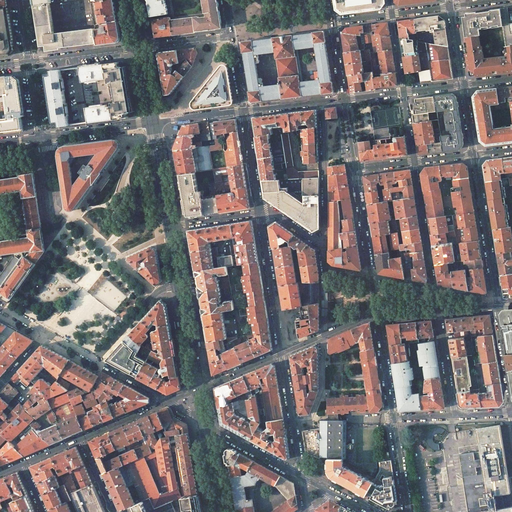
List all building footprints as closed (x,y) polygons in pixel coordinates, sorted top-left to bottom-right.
[(97,1),(96,2),(97,2),(98,4),(98,7),(99,9),(96,9),(97,11),(99,10),(99,14),(100,16),(101,24),(102,24),(118,21),(114,0),(102,0),(98,1),(97,1)] [(149,0),(152,17),(168,14),(167,7),(170,6),(169,0),(149,0)] [(218,1),(217,0),(203,0),(205,13),(207,13),(208,17),(199,18),(199,17),(171,21),(173,35),(184,34),(185,34),(191,33),(191,32),(222,28),(220,17),(218,1)] [(385,3),(384,0),(336,0),(338,9),(343,13),(347,13),(381,8),(385,3)] [(309,9),(308,2),(298,3),(299,10),(309,9)] [(50,3),(35,5),(41,46),(47,46),(47,51),(61,49),(61,48),(66,47),(93,44),(97,43),(95,30),(95,28),(55,34),(50,3)] [(0,56),(10,55),(9,54),(11,52),(13,50),(14,49),(7,6),(0,6),(0,56)] [(505,46),(510,46),(510,44),(511,44),(511,12),(509,13),(508,13),(508,8),(465,13),(466,16),(462,17),(465,38),(479,36),(480,36),(479,30),(501,27),(504,47),(505,46)] [(438,16),(415,19),(417,31),(431,30),(431,32),(433,32),(435,44),(448,46),(446,31),(445,28),(444,20),(438,16)] [(171,18),(153,20),(156,37),(173,35),(171,21),(171,18)] [(415,19),(398,21),(400,38),(411,40),(411,38),(409,38),(409,34),(417,32),(417,31),(415,19)] [(101,29),(95,30),(97,43),(98,45),(116,42),(121,36),(118,21),(102,24),(103,27),(101,29)] [(376,35),(390,37),(388,23),(377,24),(378,31),(376,31),(376,35)] [(377,24),(346,28),(343,32),(341,32),(356,35),(361,36),(361,32),(373,34),(373,33),(374,32),(374,31),(375,31),(376,35),(376,31),(378,31),(377,24)] [(293,35),(283,36),(284,48),(288,47),(289,57),(296,56),(296,52),(295,50),(295,49),(312,47),(315,47),(316,55),(318,63),(329,61),(326,41),(324,31),(313,32),(313,33),(293,36),(293,35)] [(356,35),(341,32),(345,53),(358,51),(356,35)] [(379,51),(392,50),(390,37),(376,35),(373,34),(361,32),(361,36),(362,43),(364,43),(365,50),(370,50),(370,52),(374,52),(379,51)] [(473,76),(511,71),(511,44),(510,44),(510,46),(505,46),(506,54),(502,55),(502,56),(502,57),(484,59),(482,47),(481,46),(480,40),(481,40),(483,39),(482,35),(480,36),(479,36),(465,38),(466,42),(464,42),(466,54),(468,63),(469,73),(473,76)] [(245,41),(241,42),(243,53),(244,53),(247,72),(258,71),(256,63),(260,62),(259,54),(275,52),(275,53),(274,53),(274,55),(275,54),(278,68),(279,78),(286,77),(287,86),(291,86),(292,97),(302,96),(322,93),(323,94),(334,92),(332,81),(329,61),(318,63),(319,72),(315,72),(317,80),(300,82),(298,66),(296,56),(289,57),(288,47),(284,48),(283,36),(273,38),(253,41),(253,40),(250,41),(245,41)] [(418,41),(411,40),(400,38),(403,57),(428,53),(427,43),(418,42),(418,41)] [(435,44),(427,43),(428,53),(431,69),(419,71),(421,82),(453,79),(453,78),(454,79),(448,46),(435,44)] [(176,70),(184,76),(192,66),(198,53),(197,51),(196,48),(177,50),(180,63),(185,59),(186,60),(187,59),(188,60),(181,69),(178,67),(176,69),(176,70)] [(177,50),(159,52),(158,53),(161,72),(174,70),(176,69),(178,67),(180,64),(180,63),(177,50)] [(374,52),(370,52),(371,61),(373,72),(373,75),(395,72),(392,50),(379,51),(380,65),(376,66),(374,52)] [(358,51),(345,53),(346,64),(362,62),(361,51),(358,51)] [(431,69),(428,53),(403,57),(406,73),(419,71),(431,69)] [(120,62),(105,64),(108,79),(112,106),(114,120),(129,118),(128,113),(134,112),(126,66),(121,67),(120,62)] [(362,62),(346,64),(351,93),(362,92),(361,86),(361,82),(366,81),(367,87),(367,91),(376,90),(375,87),(375,88),(373,75),(373,72),(370,72),(370,71),(369,71),(369,72),(364,73),(362,62)] [(80,68),(81,75),(82,82),(87,82),(87,83),(98,82),(98,81),(108,79),(105,64),(80,67),(80,68)] [(226,65),(223,65),(221,66),(194,100),(193,103),(192,105),(193,107),(194,108),(195,109),(197,109),(231,105),(232,104),(233,103),(233,102),(233,101),(228,66),(226,65)] [(69,125),(63,83),(61,70),(61,69),(50,71),(51,76),(46,77),(49,99),(53,122),(58,122),(59,127),(69,125)] [(174,70),(161,72),(165,95),(170,94),(184,76),(176,70),(175,71),(176,71),(174,74),(173,73),(173,71),(174,71),(174,70)] [(258,71),(247,72),(250,91),(249,91),(251,102),(262,101),(262,100),(282,98),(283,99),(292,97),(291,86),(287,86),(286,77),(279,78),(280,82),(279,82),(279,84),(280,84),(264,86),(262,78),(259,78),(258,71)] [(395,72),(373,75),(375,88),(375,87),(397,85),(395,72)] [(8,76),(2,77),(0,76),(0,134),(15,132),(21,131),(23,129),(22,123),(21,117),(24,116),(24,114),(23,112),(24,112),(21,96),(19,80),(16,78),(14,77),(12,77),(12,76),(8,76)] [(501,102),(511,100),(511,86),(497,88),(499,102),(501,102)] [(486,146),(510,143),(511,142),(511,100),(501,102),(502,109),(511,107),(511,111),(511,126),(494,128),(491,110),(500,109),(499,102),(497,88),(478,91),(477,91),(474,96),(473,96),(475,106),(478,128),(480,141),(486,146)] [(453,94),(435,96),(437,111),(439,111),(445,110),(446,109),(445,109),(447,108),(449,108),(449,109),(450,111),(450,112),(458,110),(457,97),(453,94)] [(411,104),(414,123),(432,121),(430,113),(437,111),(435,96),(430,97),(415,98),(415,99),(414,100),(415,103),(411,104)] [(88,123),(114,120),(112,106),(107,107),(107,105),(102,105),(102,104),(91,106),(91,107),(86,107),(88,123)] [(338,118),(336,107),(326,108),(327,119),(338,118)] [(317,110),(302,111),(304,125),(308,124),(309,125),(310,128),(317,127),(317,110)] [(446,115),(447,121),(447,122),(447,124),(448,129),(448,130),(451,129),(452,132),(453,132),(462,131),(458,110),(450,112),(450,111),(449,111),(448,112),(449,114),(446,115)] [(302,111),(290,113),(292,131),(296,130),(298,130),(299,130),(298,126),(300,126),(304,125),(302,111)] [(290,113),(278,114),(279,127),(283,126),(284,127),(285,127),(285,132),(292,131),(290,113)] [(278,114),(253,117),(256,136),(269,134),(269,135),(273,134),(272,129),(274,127),(277,127),(277,128),(279,128),(279,127),(278,114)] [(222,134),(224,133),(232,132),(238,131),(236,119),(209,123),(210,132),(204,133),(200,133),(201,140),(201,142),(202,147),(209,146),(210,151),(221,149),(220,139),(220,137),(217,138),(217,134),(220,134),(221,135),(222,135),(222,134)] [(432,121),(414,123),(417,145),(435,143),(434,133),(437,132),(437,127),(433,128),(432,121)] [(199,123),(184,125),(179,136),(200,133),(200,129),(202,129),(201,127),(199,127),(199,123)] [(303,129),(302,129),(303,144),(318,143),(317,127),(310,128),(306,129),(304,129),(303,129)] [(243,165),(238,131),(232,132),(232,136),(234,136),(235,141),(230,142),(229,143),(230,148),(227,153),(229,167),(243,165)] [(452,136),(450,136),(450,135),(449,135),(443,136),(441,136),(442,142),(443,151),(460,149),(464,144),(462,131),(453,132),(453,134),(453,136),(452,136)] [(200,133),(179,136),(174,148),(175,151),(202,147),(201,142),(195,143),(195,144),(194,144),(194,145),(193,145),(192,137),(193,137),(193,138),(194,138),(194,140),(201,140),(200,133)] [(289,133),(281,134),(282,141),(284,154),(286,163),(286,167),(294,166),(289,133)] [(269,134),(256,136),(260,158),(272,156),(284,154),(282,141),(270,143),(270,138),(269,136),(269,135),(269,134)] [(394,143),(387,143),(387,144),(389,157),(409,154),(405,137),(394,138),(394,143)] [(119,142),(118,141),(116,140),(114,140),(65,146),(62,147),(60,149),(58,152),(58,153),(58,155),(66,206),(67,208),(67,209),(69,211),(71,211),(73,210),(74,209),(75,208),(93,184),(94,185),(98,178),(102,173),(101,173),(119,148),(119,147),(120,146),(120,144),(119,142)] [(381,145),(380,140),(375,140),(359,142),(361,161),(389,157),(387,144),(385,145),(381,145)] [(418,154),(443,151),(442,142),(438,142),(435,143),(417,145),(418,154)] [(318,143),(303,144),(303,151),(302,151),(303,155),(303,159),(304,159),(304,163),(319,162),(318,143)] [(200,171),(213,169),(210,151),(209,146),(202,147),(175,151),(179,174),(178,174),(179,174),(195,172),(200,171)] [(272,156),(260,158),(263,180),(276,180),(276,175),(275,172),(274,169),(283,168),(282,164),(286,163),(284,154),(272,156)] [(511,156),(503,158),(505,172),(511,171),(511,156)] [(487,160),(484,165),(486,182),(501,179),(501,173),(505,172),(503,158),(495,159),(487,160)] [(462,163),(439,166),(441,176),(445,175),(445,176),(446,176),(453,175),(454,179),(457,179),(470,177),(467,167),(462,163)] [(329,175),(346,172),(345,164),(329,167),(329,175)] [(230,175),(229,175),(229,176),(231,176),(233,188),(247,186),(243,165),(229,167),(230,175)] [(441,196),(440,188),(439,189),(438,181),(442,180),(441,176),(439,166),(426,168),(421,174),(425,199),(427,199),(428,202),(427,203),(426,204),(427,206),(428,206),(429,210),(427,210),(428,218),(445,216),(443,208),(441,208),(441,204),(442,204),(441,196)] [(227,167),(213,169),(217,191),(223,190),(227,189),(229,189),(230,189),(229,182),(222,184),(221,175),(228,174),(227,167)] [(292,167),(286,168),(287,173),(288,179),(319,178),(319,170),(298,171),(292,167)] [(410,170),(395,172),(396,181),(400,181),(400,184),(397,184),(397,187),(414,185),(410,170)] [(191,217),(192,217),(200,216),(221,213),(218,196),(205,198),(204,195),(203,190),(198,191),(195,172),(179,174),(183,198),(185,212),(186,213),(188,212),(188,214),(191,214),(191,217)] [(350,198),(346,172),(329,175),(329,202),(339,202),(341,201),(341,200),(342,200),(350,198)] [(387,173),(389,188),(391,188),(397,187),(397,184),(396,181),(395,172),(387,173)] [(0,258),(2,258),(1,254),(12,253),(12,252),(23,251),(24,256),(28,259),(36,264),(45,251),(45,250),(41,228),(39,211),(36,195),(33,173),(21,175),(21,177),(0,180),(0,193),(23,190),(24,197),(29,230),(30,237),(10,240),(0,241),(0,258)] [(387,173),(364,176),(366,192),(378,190),(377,183),(378,182),(379,181),(380,181),(381,185),(384,184),(385,185),(385,186),(386,186),(386,187),(384,187),(385,189),(389,188),(387,173)] [(458,210),(459,214),(474,212),(473,204),(471,204),(471,200),(472,200),(471,189),(469,189),(468,185),(470,185),(470,177),(457,179),(454,179),(454,187),(452,187),(453,195),(455,195),(456,199),(454,199),(454,202),(455,206),(458,206),(458,210)] [(319,228),(319,178),(288,179),(284,179),(276,180),(263,180),(266,198),(314,231),(319,228)] [(501,179),(486,182),(494,229),(509,227),(508,219),(509,219),(507,205),(505,205),(504,198),(506,197),(504,187),(503,187),(501,179)] [(397,187),(391,188),(393,200),(395,200),(400,199),(399,190),(403,190),(404,193),(405,193),(406,198),(415,197),(414,185),(397,187)] [(223,190),(217,191),(217,194),(218,196),(221,213),(250,208),(250,207),(247,186),(233,188),(233,192),(223,194),(223,190)] [(385,189),(378,190),(366,192),(368,204),(389,201),(393,200),(391,188),(389,188),(385,189)] [(400,199),(395,200),(398,218),(402,217),(418,215),(415,197),(406,198),(400,199)] [(341,211),(339,211),(340,221),(354,218),(350,198),(342,200),(344,210),(343,210),(343,212),(344,211),(345,217),(342,217),(341,211)] [(389,201),(368,204),(371,223),(389,220),(392,219),(389,201)] [(340,221),(339,211),(339,208),(339,204),(339,202),(329,202),(329,250),(341,248),(343,248),(343,245),(342,239),(342,233),(340,233),(340,228),(340,224),(340,221)] [(459,220),(454,220),(455,228),(458,228),(457,225),(459,225),(460,228),(461,228),(464,227),(476,226),(474,212),(459,214),(458,214),(459,220)] [(418,215),(402,217),(403,231),(420,228),(418,215)] [(431,235),(446,232),(447,232),(455,231),(454,229),(455,228),(454,220),(453,215),(451,215),(445,216),(428,218),(431,235)] [(340,221),(340,224),(344,224),(344,227),(340,228),(340,233),(342,233),(355,230),(354,218),(340,221)] [(232,223),(235,238),(232,238),(234,245),(255,242),(252,221),(252,220),(232,223)] [(389,220),(371,223),(373,236),(386,234),(391,233),(389,220)] [(232,223),(189,230),(188,230),(188,231),(192,251),(211,248),(210,241),(232,238),(235,238),(232,223)] [(277,223),(270,227),(274,248),(282,247),(281,244),(283,244),(284,243),(285,246),(291,245),(290,242),(294,235),(277,223)] [(455,228),(454,229),(455,231),(456,236),(456,240),(457,244),(479,241),(476,226),(464,227),(464,229),(466,229),(467,239),(466,239),(463,239),(461,228),(460,228),(458,228),(455,228)] [(509,227),(494,229),(495,241),(511,238),(511,229),(511,226),(509,227)] [(399,236),(400,245),(407,243),(412,243),(422,241),(420,228),(403,231),(404,235),(399,236)] [(355,230),(342,233),(342,239),(345,239),(346,245),(346,248),(348,247),(358,246),(355,230)] [(391,233),(393,249),(400,248),(400,245),(399,236),(398,232),(394,233),(391,233)] [(446,232),(431,235),(433,247),(448,245),(446,232)] [(390,259),(387,239),(386,234),(373,236),(379,273),(389,275),(405,278),(402,260),(402,257),(390,259)] [(307,245),(294,235),(290,242),(291,245),(292,246),(296,249),(298,248),(299,251),(303,250),(307,245)] [(511,238),(495,241),(497,253),(509,251),(511,250),(511,238)] [(407,243),(400,245),(400,248),(401,250),(401,254),(423,251),(422,241),(412,243),(412,248),(408,249),(407,243)] [(464,261),(482,258),(479,241),(457,244),(458,250),(458,254),(459,259),(459,261),(464,261)] [(234,245),(230,245),(232,253),(237,252),(239,264),(244,264),(259,261),(255,242),(234,245)] [(448,245),(433,247),(436,265),(448,263),(450,263),(453,261),(454,255),(458,254),(458,250),(455,251),(453,251),(452,244),(450,245),(448,245)] [(228,256),(218,258),(220,267),(227,266),(234,265),(232,253),(230,245),(226,246),(228,256)] [(282,247),(274,248),(277,267),(294,264),(293,257),(291,245),(285,246),(282,247)] [(303,250),(299,251),(301,266),(317,264),(315,250),(307,245),(303,250)] [(145,266),(159,264),(157,249),(151,246),(130,256),(128,259),(140,270),(145,266)] [(360,259),(358,246),(348,247),(348,250),(348,251),(346,252),(343,252),(344,267),(361,270),(362,270),(360,259)] [(195,271),(220,267),(218,258),(217,248),(211,248),(192,251),(195,271)] [(344,267),(343,252),(343,248),(341,248),(329,250),(329,261),(334,265),(343,266),(344,267)] [(0,299),(1,299),(7,303),(12,297),(36,264),(28,259),(24,256),(23,251),(12,252),(12,253),(13,257),(2,272),(0,270),(0,299)] [(402,260),(410,259),(424,256),(423,251),(401,254),(402,257),(402,260)] [(509,251),(497,253),(501,274),(511,273),(511,272),(511,266),(511,264),(511,263),(511,259),(511,260),(509,251)] [(424,256),(410,259),(411,264),(414,263),(415,267),(414,267),(414,268),(412,269),(413,280),(427,282),(428,279),(424,256)] [(482,258),(464,261),(465,263),(469,263),(471,269),(483,267),(482,258)] [(413,280),(412,269),(411,264),(410,259),(402,260),(405,278),(413,280)] [(266,306),(263,287),(261,287),(260,277),(261,277),(259,261),(244,264),(246,274),(242,275),(242,276),(244,276),(244,278),(245,282),(246,292),(249,291),(251,306),(249,307),(250,311),(250,317),(251,320),(251,322),(254,322),(254,325),(250,325),(250,327),(254,327),(256,334),(270,331),(267,316),(266,316),(265,306),(266,306)] [(448,263),(436,265),(439,284),(454,287),(452,273),(450,273),(449,271),(450,271),(450,270),(449,270),(448,263)] [(140,270),(157,286),(162,280),(159,264),(145,266),(140,270)] [(294,264),(277,267),(280,285),(297,283),(295,269),(294,264)] [(317,264),(301,266),(304,282),(319,282),(319,275),(317,264)] [(220,267),(195,271),(196,276),(197,276),(199,287),(198,287),(199,292),(220,289),(218,281),(217,277),(216,277),(216,274),(219,273),(219,274),(220,275),(221,275),(225,275),(225,278),(222,278),(224,288),(230,287),(227,266),(220,267)] [(471,269),(466,270),(466,272),(471,271),(472,276),(467,277),(469,290),(484,293),(487,292),(483,267),(471,269)] [(456,271),(453,271),(452,273),(454,287),(469,290),(467,277),(466,272),(466,270),(466,269),(457,270),(457,269),(456,269),(456,271)] [(504,297),(511,298),(511,272),(511,273),(501,274),(502,286),(504,297)] [(297,283),(280,285),(283,309),(285,309),(295,307),(299,306),(304,306),(304,299),(301,300),(300,292),(303,292),(302,282),(301,282),(297,283)] [(304,282),(302,282),(303,292),(304,299),(304,306),(309,305),(319,303),(319,282),(304,282)] [(220,289),(199,292),(200,298),(201,298),(202,308),(203,314),(222,311),(234,309),(230,287),(224,288),(225,295),(224,296),(225,300),(224,301),(224,303),(224,304),(221,304),(221,301),(220,297),(221,297),(221,296),(220,289)] [(161,300),(143,320),(151,327),(155,323),(158,324),(158,326),(170,324),(167,304),(161,300)] [(319,329),(319,303),(309,305),(311,315),(311,318),(313,332),(319,329)] [(304,306),(299,306),(301,317),(311,315),(309,305),(304,306)] [(222,311),(203,314),(205,326),(225,324),(226,323),(226,319),(225,318),(224,318),(222,311)] [(490,314),(474,316),(475,329),(485,328),(485,330),(483,330),(483,331),(476,332),(476,336),(477,335),(493,334),(490,314)] [(474,316),(463,317),(465,337),(468,336),(468,329),(472,329),(472,334),(470,335),(470,336),(471,336),(476,336),(476,332),(475,329),(474,316)] [(463,317),(446,319),(448,331),(460,330),(461,333),(455,334),(455,338),(465,337),(463,317)] [(297,324),(298,327),(300,338),(302,337),(313,332),(311,318),(301,320),(301,319),(300,320),(299,318),(297,319),(297,324)] [(143,320),(130,334),(140,343),(141,345),(149,336),(148,335),(146,333),(151,327),(143,320)] [(431,320),(417,322),(419,338),(422,337),(434,336),(431,320)] [(419,338),(417,322),(400,323),(402,344),(409,343),(419,342),(419,338)] [(372,339),(370,323),(366,324),(363,325),(355,328),(352,329),(357,342),(362,340),(363,345),(361,345),(362,350),(364,350),(374,348),(372,339)] [(402,344),(400,323),(387,325),(390,345),(402,344)] [(170,324),(158,326),(159,328),(157,330),(154,330),(152,332),(153,336),(149,337),(150,343),(154,342),(172,339),(170,324)] [(225,324),(205,326),(207,341),(227,338),(225,324)] [(8,326),(1,334),(7,337),(10,339),(17,331),(8,326)] [(341,334),(330,339),(330,352),(331,353),(333,353),(335,351),(338,350),(339,352),(349,347),(351,347),(350,345),(354,344),(357,342),(352,329),(345,332),(345,334),(343,334),(342,335),(341,334)] [(3,346),(17,358),(34,340),(17,331),(10,339),(3,346)] [(256,334),(247,335),(248,338),(252,337),(253,338),(249,340),(256,356),(272,349),(273,349),(270,334),(270,331),(256,334)] [(1,334),(0,334),(0,344),(3,346),(10,339),(7,337),(1,334)] [(134,357),(141,345),(140,343),(130,334),(106,360),(126,371),(134,357)] [(493,334),(477,335),(479,343),(478,343),(481,363),(483,362),(497,360),(496,353),(495,343),(493,334)] [(247,341),(235,346),(242,362),(256,356),(249,340),(248,338),(247,335),(243,337),(244,340),(246,339),(247,341)] [(227,338),(207,341),(209,349),(220,348),(222,353),(226,351),(226,349),(225,345),(226,344),(233,341),(239,339),(238,336),(227,338)] [(452,357),(473,355),(474,355),(472,345),(471,336),(470,336),(468,336),(465,337),(455,338),(449,338),(452,357)] [(172,339),(154,342),(155,348),(156,349),(159,348),(160,350),(158,354),(165,358),(175,355),(172,339)] [(226,351),(222,353),(228,368),(242,362),(235,346),(235,344),(233,341),(226,344),(228,348),(229,350),(226,351)] [(435,342),(435,341),(419,343),(419,344),(421,354),(419,354),(420,362),(421,366),(424,365),(424,367),(424,370),(426,379),(440,376),(437,356),(435,342)] [(402,344),(390,345),(393,363),(408,361),(407,355),(410,354),(409,343),(402,344)] [(70,360),(42,345),(34,354),(46,365),(55,373),(52,376),(57,381),(59,377),(61,374),(70,360)] [(134,357),(126,371),(137,377),(145,363),(138,360),(141,355),(142,356),(140,359),(146,362),(146,361),(149,357),(152,351),(150,350),(145,347),(141,345),(134,357)] [(315,345),(291,355),(294,374),(305,372),(304,366),(309,365),(310,372),(319,370),(319,348),(315,345)] [(0,376),(17,358),(3,346),(0,349),(0,376)] [(209,349),(213,374),(214,374),(228,368),(222,353),(220,348),(209,349)] [(378,376),(376,362),(375,363),(374,359),(376,359),(374,348),(364,350),(362,350),(361,351),(363,361),(364,372),(365,378),(366,378),(367,378),(378,376)] [(145,363),(137,377),(150,384),(157,372),(162,363),(165,358),(158,354),(155,352),(152,351),(149,357),(159,363),(157,367),(146,361),(146,362),(145,363)] [(46,365),(34,354),(19,370),(31,381),(36,376),(43,369),(46,365)] [(165,358),(162,363),(162,368),(161,370),(161,372),(163,372),(164,376),(165,376),(166,375),(170,374),(171,377),(179,375),(175,355),(165,358)] [(478,385),(475,364),(473,355),(452,357),(457,387),(478,385)] [(99,376),(70,360),(61,374),(67,378),(84,387),(91,391),(93,387),(96,381),(99,376)] [(497,360),(483,362),(487,384),(501,382),(497,360)] [(393,363),(394,370),(395,380),(400,410),(422,409),(421,397),(420,394),(420,393),(413,393),(412,388),(411,380),(411,378),(414,378),(413,369),(413,367),(411,367),(410,361),(409,361),(408,361),(393,363)] [(272,363),(257,370),(261,378),(264,377),(265,382),(262,382),(264,386),(278,385),(275,365),(272,363)] [(31,381),(19,370),(11,379),(15,383),(15,382),(17,384),(22,379),(26,382),(24,384),(32,391),(35,394),(33,395),(28,399),(29,400),(24,406),(21,403),(20,404),(15,399),(16,398),(17,399),(18,397),(18,398),(21,395),(19,392),(18,391),(17,390),(9,382),(0,391),(0,395),(9,404),(14,409),(15,410),(21,416),(45,394),(36,386),(34,384),(31,381)] [(244,375),(253,395),(259,391),(264,386),(262,382),(261,378),(257,370),(244,375)] [(305,372),(294,374),(296,390),(307,388),(306,382),(310,382),(311,389),(319,390),(319,370),(310,372),(309,372),(309,374),(305,375),(305,372)] [(96,381),(93,387),(91,391),(94,392),(94,393),(96,399),(99,397),(102,396),(113,378),(101,371),(99,376),(96,381)] [(157,372),(150,384),(157,388),(164,378),(161,377),(162,376),(158,374),(158,373),(157,372)] [(70,384),(65,381),(67,378),(61,374),(59,377),(57,381),(68,390),(69,392),(72,399),(82,394),(85,393),(87,392),(91,391),(84,387),(82,391),(78,388),(70,391),(69,389),(68,389),(69,387),(70,384)] [(164,378),(157,388),(168,394),(181,388),(179,375),(171,377),(164,378)] [(244,375),(232,380),(238,395),(238,396),(246,392),(247,395),(242,396),(242,399),(249,399),(253,395),(244,375)] [(57,381),(52,387),(43,379),(40,379),(36,376),(31,381),(34,384),(36,386),(45,394),(47,398),(68,390),(57,381)] [(365,378),(367,392),(368,392),(368,393),(369,394),(370,394),(371,397),(365,397),(365,395),(359,395),(359,397),(357,397),(350,398),(348,398),(348,396),(343,396),(343,398),(341,398),(331,399),(329,402),(329,409),(332,413),(338,412),(349,412),(349,409),(358,409),(358,412),(366,411),(366,409),(370,408),(370,411),(379,411),(383,406),(380,388),(379,389),(379,387),(380,387),(378,376),(367,378),(366,378),(365,378)] [(421,397),(422,409),(444,408),(445,407),(440,376),(426,379),(425,386),(419,387),(420,393),(420,394),(421,397)] [(125,385),(113,378),(102,396),(99,397),(102,403),(108,400),(114,398),(113,396),(115,393),(116,392),(118,393),(120,394),(121,393),(125,385)] [(232,380),(215,387),(219,408),(234,402),(232,398),(238,395),(232,380)] [(504,400),(501,382),(487,384),(478,385),(479,390),(482,406),(499,405),(504,400)] [(150,398),(125,385),(121,393),(120,394),(120,395),(120,396),(122,394),(123,395),(127,397),(126,399),(126,398),(122,400),(127,411),(150,402),(150,398)] [(280,396),(278,385),(264,386),(259,391),(264,422),(284,418),(280,396)] [(307,388),(296,390),(300,414),(310,414),(319,390),(311,389),(310,392),(308,392),(307,388)] [(79,415),(75,407),(74,404),(72,399),(69,392),(68,390),(47,398),(52,408),(58,423),(65,438),(85,429),(79,415)] [(472,390),(458,392),(459,402),(465,407),(482,406),(479,390),(472,390)] [(94,392),(91,391),(87,392),(85,393),(82,394),(83,397),(85,400),(88,407),(88,408),(89,408),(89,407),(96,404),(96,405),(99,404),(96,399),(94,393),(94,392)] [(249,399),(242,399),(240,400),(234,402),(219,408),(222,424),(251,440),(259,427),(261,422),(264,422),(259,391),(253,395),(249,399)] [(47,398),(45,394),(21,416),(30,423),(33,420),(34,419),(36,418),(37,418),(45,412),(46,412),(48,416),(51,423),(53,426),(58,423),(52,408),(47,398)] [(83,397),(82,394),(72,399),(74,404),(85,400),(83,397)] [(9,404),(0,395),(0,414),(3,411),(9,404)] [(120,396),(120,395),(114,397),(117,402),(114,404),(110,405),(115,416),(127,411),(122,400),(122,399),(121,398),(120,396)] [(115,416),(110,405),(110,404),(108,400),(102,403),(99,404),(106,421),(115,416)] [(95,425),(91,414),(89,415),(88,414),(87,415),(83,406),(82,403),(82,404),(75,407),(79,415),(85,429),(95,425)] [(99,404),(96,405),(95,405),(96,408),(89,411),(91,414),(95,425),(106,421),(99,404)] [(171,415),(168,408),(158,412),(165,427),(166,430),(174,417),(171,415)] [(15,410),(14,409),(8,416),(3,411),(0,414),(3,417),(4,418),(5,419),(0,424),(0,426),(4,430),(5,431),(21,416),(15,410)] [(328,420),(338,419),(338,417),(338,412),(332,413),(329,409),(329,410),(331,413),(329,413),(328,420)] [(165,427),(158,412),(150,415),(157,431),(161,439),(161,437),(163,435),(162,433),(161,432),(162,430),(161,429),(165,427)] [(157,431),(150,415),(139,420),(153,452),(156,446),(159,442),(154,432),(157,431)] [(30,423),(21,416),(5,431),(4,430),(2,433),(7,438),(8,439),(9,440),(10,441),(10,442),(15,437),(17,435),(30,423)] [(187,424),(174,417),(166,430),(165,432),(167,437),(169,436),(172,436),(189,433),(187,424)] [(264,422),(261,422),(266,429),(271,435),(275,434),(275,437),(286,435),(284,418),(264,422)] [(326,453),(328,453),(328,457),(328,458),(343,458),(343,453),(344,452),(344,451),(344,440),(344,439),(343,438),(343,428),(343,425),(343,419),(338,419),(328,420),(328,427),(326,427),(326,429),(324,429),(322,429),(322,427),(320,428),(312,429),(303,431),(304,441),(306,452),(320,458),(320,456),(320,453),(322,453),(322,454),(326,454),(326,453)] [(34,422),(33,420),(30,423),(32,425),(36,428),(39,432),(41,431),(39,429),(41,426),(37,422),(34,422)] [(153,452),(139,420),(125,426),(133,444),(134,446),(139,444),(137,440),(141,439),(144,446),(135,449),(139,458),(153,452)] [(320,420),(320,428),(322,427),(322,429),(324,429),(326,429),(326,427),(328,427),(328,420),(320,420)] [(65,438),(58,423),(53,426),(41,431),(39,432),(52,444),(65,438)] [(36,428),(32,425),(28,429),(27,430),(28,431),(29,430),(31,432),(28,436),(27,435),(26,437),(26,438),(25,438),(25,437),(24,438),(24,439),(18,444),(14,440),(13,442),(12,441),(11,442),(16,447),(24,455),(52,444),(39,432),(36,428)] [(511,511),(511,499),(500,425),(477,429),(481,451),(474,452),(461,454),(470,511),(511,511)] [(133,444),(125,426),(110,432),(117,449),(118,452),(125,449),(124,446),(130,443),(131,445),(133,444)] [(259,427),(251,440),(267,448),(272,439),(269,438),(271,435),(266,429),(264,430),(259,427)] [(437,451),(440,450),(438,444),(440,443),(441,442),(444,436),(443,434),(441,433),(439,432),(436,431),(434,431),(432,432),(430,433),(428,434),(426,436),(425,438),(425,440),(425,443),(426,445),(427,447),(428,449),(430,450),(432,451),(435,451),(437,451)] [(117,449),(110,432),(90,441),(97,457),(102,455),(109,471),(124,465),(120,455),(109,460),(108,456),(107,453),(117,449)] [(7,438),(2,433),(0,434),(0,450),(12,461),(24,455),(16,447),(11,442),(10,442),(10,441),(4,446),(3,443),(7,438)] [(172,436),(173,439),(172,439),(172,440),(170,440),(169,436),(167,437),(161,437),(161,439),(159,442),(156,446),(159,465),(160,467),(193,461),(189,433),(172,436)] [(272,439),(267,448),(287,459),(290,457),(286,435),(275,437),(276,439),(274,441),(272,439)] [(84,464),(77,446),(54,456),(59,470),(61,473),(61,474),(75,468),(84,464)] [(235,464),(240,454),(231,448),(226,451),(229,464),(235,464)] [(135,449),(120,455),(124,465),(134,460),(139,458),(135,449)] [(0,464),(1,465),(12,461),(0,450),(0,464)] [(199,494),(193,461),(160,467),(159,465),(158,465),(153,452),(139,458),(134,460),(151,497),(155,508),(171,501),(179,497),(199,494)] [(249,470),(254,461),(240,454),(235,464),(229,464),(231,477),(242,475),(241,468),(242,467),(249,470)] [(109,471),(102,455),(97,457),(104,473),(109,471)] [(59,470),(54,456),(32,466),(32,467),(38,482),(56,475),(54,472),(59,470)] [(343,458),(328,458),(328,470),(332,477),(366,496),(373,482),(343,466),(343,458)] [(109,471),(104,473),(120,511),(130,507),(139,503),(142,501),(151,497),(134,460),(124,465),(109,471)] [(380,470),(373,482),(366,496),(390,509),(392,506),(393,507),(396,505),(396,504),(398,504),(391,460),(379,462),(380,470)] [(231,477),(236,511),(291,511),(298,508),(294,483),(254,461),(249,470),(247,474),(242,475),(231,477)] [(93,483),(84,464),(75,468),(83,487),(93,483)] [(28,495),(18,472),(6,477),(12,489),(16,487),(17,491),(16,493),(14,494),(14,495),(16,498),(17,500),(28,495)] [(77,489),(70,474),(63,477),(64,481),(65,484),(69,493),(77,489)] [(59,483),(56,475),(38,482),(43,493),(57,488),(60,487),(65,484),(64,481),(59,483)] [(12,489),(6,477),(0,479),(0,490),(4,499),(14,495),(14,494),(12,489)] [(105,511),(93,483),(83,487),(77,489),(69,493),(72,499),(74,505),(77,511),(105,511)] [(69,493),(65,484),(60,487),(66,502),(72,499),(69,493)] [(63,503),(57,488),(43,493),(46,500),(50,509),(63,503)] [(202,511),(199,494),(179,497),(171,501),(174,508),(184,504),(185,508),(186,510),(189,509),(189,511),(187,511),(202,511)] [(35,511),(28,495),(17,500),(15,500),(6,504),(8,508),(14,506),(16,511),(35,511)] [(175,511),(174,508),(171,501),(155,508),(151,497),(142,501),(139,503),(130,507),(132,511),(175,511)] [(74,505),(72,499),(66,502),(63,503),(50,509),(51,511),(72,511),(70,507),(74,505)] [(341,511),(342,510),(331,503),(330,503),(318,511),(341,511)]
